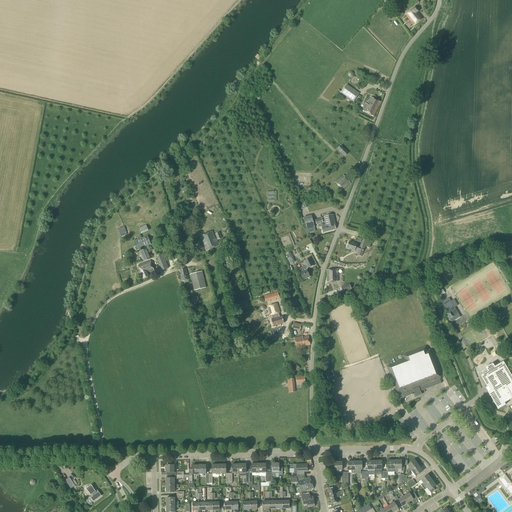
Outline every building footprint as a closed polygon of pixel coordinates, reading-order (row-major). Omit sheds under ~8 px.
[(414,26),(422,19),(417,12),(418,12),(415,8),(405,15),(414,26)] [(353,102),(359,94),(346,85),(340,93),(353,102)] [(374,116),(380,103),(370,98),(367,105),(366,104),(362,110),(374,116)] [(344,148),(340,152),(344,157),(348,153),(344,148)] [(342,190),(350,183),(343,175),(335,183),(342,190)] [(323,233),(335,230),(334,224),(335,224),(333,215),(324,217),(325,225),(324,225),(325,226),(321,227),(323,233)] [(306,230),(314,228),(312,219),(304,221),(306,230)] [(120,236),(126,234),(124,227),(118,229),(120,236)] [(215,239),(212,231),(201,236),(204,244),(203,244),(206,251),(219,246),(216,239),(215,239)] [(138,250),(151,245),(147,236),(135,241),(138,250)] [(363,251),(366,243),(362,241),(360,247),(356,246),(357,245),(349,242),(347,248),(354,251),(355,250),(359,251),(359,249),(363,251)] [(143,262),(151,259),(147,249),(139,252),(143,262)] [(295,262),(290,253),(285,255),(290,265),(295,262)] [(162,271),(168,268),(162,254),(156,257),(162,271)] [(303,280),(310,277),(306,269),(314,265),(311,258),(303,262),(305,266),(298,270),(303,280)] [(143,279),(148,277),(147,274),(154,271),(150,261),(138,266),(143,279)] [(181,282),(188,280),(186,269),(179,271),(181,282)] [(327,282),(338,282),(337,269),(326,270),(327,282)] [(194,291),(206,288),(202,272),(190,275),(194,291)] [(194,293),(193,291),(187,293),(189,299),(185,300),(187,307),(196,304),(196,302),(199,302),(197,297),(195,292),(194,293)] [(266,301),(279,298),(277,292),(264,296),(266,301)] [(451,322),(460,317),(448,298),(441,303),(448,314),(446,315),(451,322)] [(277,315),(277,314),(279,313),(278,309),(282,308),(280,303),(268,307),(271,316),(273,315),(274,316),(273,316),(274,318),(271,319),(273,327),(280,324),(277,315)] [(310,345),(308,336),(302,337),(294,338),(297,349),(304,347),(310,345)] [(414,397),(423,394),(422,391),(441,383),(438,377),(440,376),(430,350),(427,351),(425,347),(404,356),(405,360),(387,367),(399,399),(401,399),(403,406),(414,402),(411,395),(413,394),(414,397)] [(485,368),(487,372),(481,376),(487,388),(488,387),(490,391),(488,392),(498,409),(505,405),(504,403),(511,398),(511,377),(503,362),(494,367),(492,364),(485,368)] [(328,381),(335,378),(331,370),(325,372),(328,381)] [(446,394),(439,399),(447,409),(453,404),(446,394)] [(427,410),(433,419),(440,414),(434,405),(427,410)] [(412,471),(418,466),(414,460),(407,465),(410,468),(408,470),(409,473),(412,471)] [(174,465),(174,462),(169,462),(169,465),(165,466),(166,473),(174,472),(174,465)] [(331,472),(335,472),(335,471),(342,471),(342,462),(335,462),(335,464),(331,464),(331,472)] [(272,474),(269,475),(269,482),(272,482),(272,477),(275,476),(275,474),(279,473),(279,475),(282,475),(282,468),(279,468),(279,463),(272,464),(272,474)] [(266,464),(259,464),(259,473),(259,477),(266,477),(266,482),(269,482),(269,475),(266,475),(266,464)] [(303,475),(303,472),(307,472),(307,464),(294,464),(294,474),(297,474),(297,475),(303,475)] [(501,471),(503,474),(507,471),(507,470),(511,466),(511,464),(506,469),(505,468),(501,471)] [(412,471),(416,476),(423,471),(418,466),(412,471)] [(506,489),(510,486),(511,484),(504,474),(498,479),(501,483),(503,485),(506,489)] [(423,487),(432,481),(427,475),(421,480),(423,483),(421,485),(423,487)] [(492,479),(485,485),(486,486),(493,480),(494,481),(498,478),(495,475),(491,478),(492,479)] [(302,495),(301,492),(314,488),(310,477),(297,482),(297,476),(293,477),(289,477),(289,478),(288,478),(289,483),(298,483),(300,488),(297,489),(299,495),(302,495)] [(70,489),(75,486),(69,478),(65,481),(70,489)] [(435,490),(433,488),(436,486),(432,481),(423,487),(425,490),(427,488),(429,491),(431,493),(435,490)] [(95,492),(91,486),(86,489),(92,497),(90,498),(93,502),(101,496),(97,490),(95,492)] [(330,497),(341,494),(344,493),(343,491),(340,492),(335,493),(334,487),(328,489),(330,497)] [(479,495),(481,494),(479,491),(477,492),(476,490),(468,496),(474,503),(481,497),(479,495)] [(384,494),(385,496),(388,494),(391,499),(394,497),(390,491),(384,494)] [(403,497),(408,503),(413,500),(412,499),(414,497),(412,494),(410,495),(409,493),(403,497)] [(302,495),(299,495),(298,496),(298,497),(302,496),(303,505),(307,505),(307,508),(315,506),(313,497),(309,498),(308,494),(303,495),(303,494),(302,495)] [(341,494),(330,497),(332,504),(338,503),(336,498),(341,496),(341,494)] [(402,507),(408,503),(403,497),(398,500),(402,507)] [(389,506),(392,511),(393,511),(398,509),(394,503),(389,506)]
